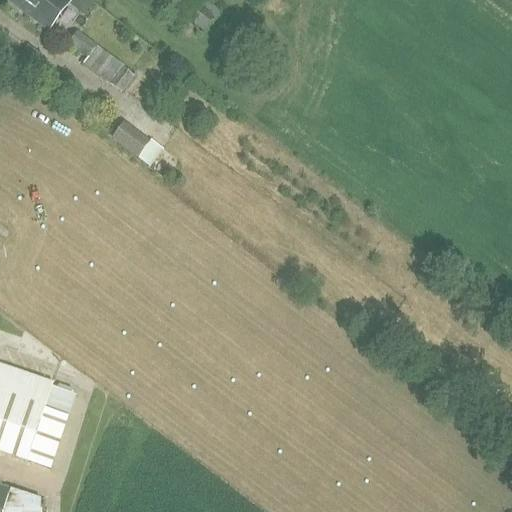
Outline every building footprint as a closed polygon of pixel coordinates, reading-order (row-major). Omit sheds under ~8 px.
[(49,31),(71,1),(68,0),(8,0),(49,31)] [(158,0),(183,19),(186,15),(198,25),(212,8),(201,0),(158,0)] [(83,65),(122,93),(134,76),(122,67),(124,65),(78,31),(68,45),(88,59),(83,65)] [(42,57),(28,46),(12,66),(26,77),(42,57)] [(125,123),(112,139),(138,159),(139,157),(150,142),(125,123)] [(68,417),(45,409),(53,384),(0,365),(0,452),(27,462),(27,461),(50,469),(68,417)] [(0,511),(2,511),(10,490),(0,486),(0,511)]
